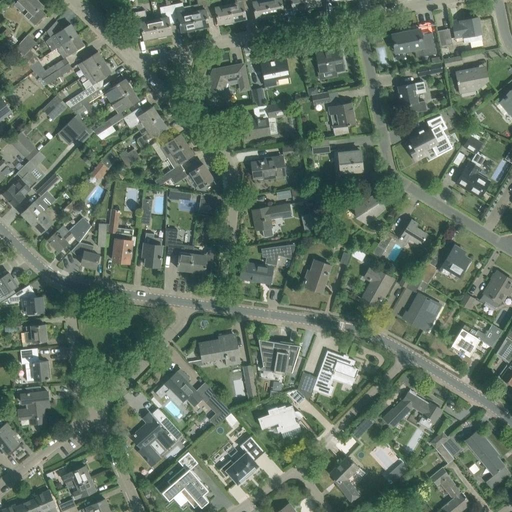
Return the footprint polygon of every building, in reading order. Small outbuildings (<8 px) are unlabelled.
[(29,11),(24,15),(34,26),(46,14),(40,8),(42,5),(36,0),(18,0),(14,5),(21,12),(25,7),(29,11)] [(211,12),(208,0),(197,0),(198,4),(190,6),(195,29),(209,26),(206,13),(211,12)] [(218,24),(232,21),(229,5),(222,6),(220,0),(208,0),(211,12),(216,11),(218,24)] [(235,0),(236,3),(229,5),(232,21),(246,18),(243,5),(248,4),(247,0),(235,0)] [(247,0),(248,4),(253,3),(256,18),(270,15),(266,0),(247,0)] [(280,0),(266,0),(270,15),(283,13),(280,0)] [(290,0),(293,11),(307,8),(305,0),(290,0)] [(190,6),(183,7),(182,3),(171,5),(174,19),(178,18),(181,31),(195,29),(190,6)] [(162,18),(155,20),(158,36),(171,33),(169,20),(174,19),(171,5),(160,7),(162,18)] [(145,10),(133,13),(136,27),(141,26),(144,39),(158,36),(155,20),(147,21),(145,10)] [(482,39),(480,30),(481,30),(481,28),(480,28),(478,20),(479,20),(479,16),(473,18),(460,21),(453,23),(456,38),(456,37),(463,36),(464,43),(482,39)] [(51,37),(58,48),(76,36),(70,26),(71,25),(70,24),(51,37)] [(10,33),(6,29),(2,33),(6,37),(10,33)] [(419,29),(392,34),(396,52),(404,50),(405,53),(414,51),(414,48),(422,47),(424,56),(436,54),(432,33),(423,34),(423,38),(421,38),(419,29)] [(24,56),(30,50),(37,43),(28,35),(16,48),(24,56)] [(82,45),(76,36),(58,48),(64,58),(84,45),(84,44),(82,45)] [(320,72),(343,67),(339,45),(329,48),(330,53),(326,53),(325,52),(316,53),(320,72)] [(35,54),(30,50),(24,56),(21,59),(26,64),(35,54)] [(78,65),(85,76),(104,63),(97,53),(98,52),(98,51),(78,65)] [(289,76),(285,56),(260,61),(264,81),(289,76)] [(461,56),(443,59),(445,68),(463,65),(461,56)] [(43,80),(65,66),(61,61),(38,76),(43,80)] [(69,63),(65,66),(43,80),(47,85),(73,69),(69,63)] [(87,89),(92,85),(112,72),(111,71),(110,72),(104,63),(85,76),(88,81),(83,84),(87,89)] [(441,64),(417,68),(418,76),(442,71),(441,64)] [(213,70),(207,89),(205,88),(202,97),(220,102),(220,101),(227,103),(231,91),(224,89),(225,84),(239,81),(240,84),(247,83),(244,67),(238,68),(237,65),(213,70)] [(476,88),(487,79),(477,68),(456,72),(460,91),(476,88)] [(105,92),(112,103),(131,91),(124,81),(126,80),(125,79),(105,92)] [(408,105),(409,113),(426,110),(424,101),(417,102),(416,93),(425,92),(423,82),(398,86),(402,106),(408,105)] [(65,103),(69,107),(95,90),(92,85),(87,89),(65,103)] [(261,88),(251,90),(254,107),(264,105),(261,88)] [(95,90),(69,107),(74,112),(89,103),(99,96),(95,90)] [(120,112),(139,100),(138,99),(137,100),(131,91),(112,103),(119,113),(108,120),(112,126),(124,117),(120,112)] [(328,92),(311,96),(313,106),(330,102),(328,92)] [(511,92),(500,102),(508,111),(511,107),(511,92)] [(54,122),(69,107),(65,103),(57,95),(42,110),(54,122)] [(1,98),(0,98),(0,119),(11,111),(1,98)] [(89,103),(74,112),(77,115),(83,121),(96,113),(89,103)] [(283,103),(266,106),(269,120),(286,117),(283,103)] [(354,123),(351,103),(335,106),(330,107),(335,135),(348,133),(347,125),(350,125),(350,124),(354,123)] [(136,125),(140,131),(159,118),(152,108),(153,107),(153,106),(133,119),(131,116),(124,120),(130,127),(132,128),(136,125)] [(94,132),(92,130),(83,121),(77,115),(63,129),(79,146),(94,132)] [(408,145),(415,159),(425,154),(421,147),(434,141),(441,154),(452,148),(440,125),(444,123),(440,116),(427,121),(430,129),(424,132),(423,129),(419,132),(420,134),(411,139),(413,143),(408,145)] [(141,149),(148,144),(149,144),(147,140),(167,127),(166,126),(165,127),(159,118),(140,131),(143,136),(139,139),(137,144),(141,149)] [(256,136),(269,134),(267,118),(259,119),(259,118),(257,118),(257,119),(240,121),(242,138),(243,138),(256,136)] [(112,126),(108,120),(92,130),(94,132),(97,135),(112,126)] [(102,140),(115,131),(112,126),(97,135),(102,140)] [(36,147),(33,144),(21,132),(10,143),(25,158),(36,147)] [(181,134),(180,134),(155,150),(162,161),(167,158),(186,145),(179,135),(181,134)] [(477,151),(481,144),(482,142),(470,134),(463,146),(475,153),(471,161),(470,163),(470,162),(466,169),(465,169),(457,181),(457,182),(458,181),(470,189),(469,191),(480,197),(489,182),(475,174),(486,156),(477,151)] [(0,148),(1,150),(6,144),(11,140),(5,135),(1,139),(0,141),(0,148)] [(330,153),(329,144),(328,139),(311,141),(312,155),(330,153)] [(304,155),(303,144),(303,142),(281,145),(283,158),(304,155)] [(171,178),(172,178),(184,170),(180,164),(194,155),(193,154),(192,155),(186,145),(167,158),(174,168),(155,181),(158,186),(171,178)] [(125,163),(139,154),(135,149),(122,158),(125,163)] [(339,163),(335,182),(349,185),(351,171),(362,170),(360,150),(338,153),(339,163)] [(459,153),(454,162),(458,165),(463,155),(459,153)] [(139,154),(125,163),(129,169),(142,159),(139,154)] [(100,181),(114,164),(104,157),(91,174),(100,181)] [(269,177),(277,176),(285,175),(283,158),(252,163),(254,178),(269,175),(269,177)] [(197,190),(207,191),(210,190),(208,187),(215,183),(203,164),(190,173),(198,185),(195,187),(197,190)] [(184,170),(172,178),(175,183),(187,176),(183,171),(184,170)] [(13,185),(3,194),(10,201),(9,202),(11,205),(13,204),(14,205),(24,197),(30,191),(37,184),(36,182),(27,173),(22,179),(20,180),(14,186),(13,185)] [(46,184),(51,188),(60,179),(56,174),(46,184)] [(51,188),(46,184),(36,193),(41,197),(51,188)] [(307,186),(291,188),(293,202),(309,199),(307,186)] [(214,213),(217,195),(201,192),(198,211),(214,213)] [(382,200),(376,195),(354,204),(358,214),(356,217),(368,223),(384,208),(381,201),(382,200)] [(75,199),(62,212),(66,216),(79,203),(75,199)] [(143,199),(140,224),(149,225),(152,200),(143,199)] [(31,223),(49,206),(43,200),(40,203),(36,200),(22,213),(31,223)] [(268,207),(252,210),(256,230),(262,229),(263,237),(273,235),(270,218),(283,216),(283,217),(291,216),(289,204),(268,207)] [(58,215),(49,206),(31,223),(40,233),(58,215)] [(111,209),(108,231),(110,231),(110,229),(117,230),(119,210),(111,209)] [(303,214),(305,230),(317,228),(315,212),(303,214)] [(63,225),(57,231),(47,240),(58,251),(67,242),(72,236),(78,230),(79,231),(88,223),(82,217),(68,230),(63,225)] [(404,245),(410,236),(421,242),(426,233),(416,226),(418,223),(412,219),(408,224),(407,224),(405,228),(403,227),(397,237),(387,230),(372,254),(380,258),(392,237),(404,245)] [(99,224),(97,248),(105,248),(106,224),(99,224)] [(177,269),(191,270),(194,248),(175,245),(176,231),(170,230),(168,246),(175,247),(174,251),(174,252),(175,252),(180,253),(178,262),(177,262),(177,263),(178,263),(177,269)] [(116,232),(113,261),(120,262),(120,258),(129,259),(130,252),(131,252),(132,250),(130,250),(131,245),(133,246),(135,236),(132,236),(132,234),(116,232)] [(161,258),(161,256),(160,255),(161,245),(153,244),(154,238),(146,237),(143,257),(146,258),(145,265),(159,266),(160,258),(161,258)] [(83,257),(81,264),(96,268),(99,255),(92,253),(94,246),(86,243),(79,242),(71,251),(78,257),(79,256),(83,257)] [(288,244),(284,257),(291,259),(296,243),(288,244)] [(243,263),(240,277),(252,279),(251,281),(253,281),(270,284),(272,266),(271,266),(271,264),(277,265),(279,255),(284,257),(288,244),(269,247),(268,257),(267,263),(268,263),(267,265),(251,263),(251,264),(243,263)] [(346,245),(340,262),(347,264),(353,248),(346,245)] [(454,245),(442,265),(451,271),(459,276),(469,259),(462,255),(464,251),(454,245)] [(194,248),(191,270),(203,272),(203,274),(211,275),(214,250),(213,250),(212,250),(211,250),(210,250),(209,251),(208,252),(207,253),(206,254),(206,255),(206,256),(200,255),(200,254),(200,253),(200,252),(200,251),(199,250),(198,249),(197,248),(195,248),(194,248)] [(303,286),(321,292),(330,265),(314,260),(310,272),(308,271),(303,286)] [(394,279),(378,270),(377,271),(370,267),(364,277),(372,281),(362,299),(376,307),(383,294),(385,295),(394,279)] [(424,267),(418,277),(429,283),(434,273),(424,267)] [(486,302),(496,308),(504,293),(508,295),(511,288),(509,286),(511,280),(511,279),(497,271),(479,300),(485,303),(486,302)] [(407,287),(413,276),(405,272),(399,283),(407,287)] [(0,289),(5,297),(14,292),(12,289),(17,285),(16,285),(18,284),(14,278),(13,279),(9,273),(0,278),(0,289)] [(413,276),(407,287),(415,291),(421,280),(413,276)] [(441,305),(418,293),(415,299),(416,300),(405,319),(412,323),(413,322),(424,328),(434,311),(436,313),(441,305)] [(467,293),(460,304),(468,310),(475,298),(467,293)] [(22,298),(23,305),(27,305),(28,313),(44,311),(42,296),(22,298)] [(8,300),(0,304),(0,311),(11,305),(8,300)] [(20,321),(3,322),(4,331),(21,329),(20,321)] [(479,339),(492,347),(502,331),(489,323),(483,333),(478,330),(476,332),(464,325),(451,345),(469,356),(479,339)] [(46,340),(45,324),(25,326),(26,332),(25,332),(26,342),(46,340)] [(227,363),(239,361),(234,335),(219,338),(220,341),(200,344),(202,359),(225,355),(226,358),(226,357),(227,363)] [(511,340),(506,336),(495,354),(496,355),(496,354),(508,362),(497,378),(500,375),(501,376),(500,378),(511,386),(511,340)] [(291,372),(300,346),(293,345),(293,348),(289,347),(290,345),(279,343),(279,342),(258,339),(263,366),(274,368),(273,372),(285,374),(286,371),(291,372)] [(27,381),(49,379),(49,377),(48,377),(47,367),(49,367),(49,361),(39,362),(37,348),(21,350),(22,363),(25,363),(27,381)] [(303,372),(297,389),(287,392),(299,404),(306,397),(309,401),(313,389),(327,394),(327,395),(330,396),(334,387),(330,385),(332,380),(330,379),(333,373),(354,381),(358,369),(355,368),(355,367),(354,366),(353,367),(355,361),(327,350),(317,377),(303,372)] [(251,364),(242,366),(249,402),(258,401),(251,364)] [(186,382),(189,378),(180,369),(163,386),(168,391),(167,392),(168,391),(180,404),(187,397),(194,405),(202,398),(186,382)] [(30,418),(31,424),(45,422),(43,400),(48,400),(47,391),(21,394),(22,403),(26,402),(27,409),(19,410),(20,419),(30,418)] [(392,427),(401,417),(400,417),(412,405),(424,413),(422,416),(433,423),(441,409),(430,403),(409,391),(403,400),(393,410),(393,409),(384,418),(387,420),(386,421),(392,427)] [(214,392),(205,401),(216,412),(209,419),(215,425),(231,411),(214,392)] [(303,415),(300,412),(299,411),(298,411),(297,411),(296,411),(294,411),(292,405),(285,407),(284,404),(277,407),(278,408),(268,412),(269,417),(258,421),(261,428),(278,422),(279,425),(276,426),(278,431),(281,430),(281,431),(299,425),(298,422),(299,422),(298,418),(297,418),(297,417),(301,414),(302,416),(303,415)] [(134,435),(132,438),(138,444),(137,445),(141,449),(139,451),(147,461),(149,459),(148,458),(155,453),(147,444),(153,439),(153,438),(156,435),(167,447),(173,441),(172,440),(174,439),(176,440),(182,434),(158,408),(152,413),(169,433),(167,434),(148,413),(143,418),(148,423),(136,434),(135,433),(133,434),(134,435)] [(225,419),(228,423),(234,417),(231,414),(225,419)] [(1,447),(6,453),(18,443),(11,435),(14,433),(0,416),(0,446),(1,447)] [(205,416),(195,425),(201,432),(212,423),(205,416)] [(435,447),(441,442),(447,437),(442,431),(430,442),(435,447)] [(502,467),(504,465),(496,455),(498,454),(487,441),(485,443),(476,431),(466,440),(470,446),(481,460),(482,459),(486,464),(489,462),(496,471),(485,481),(491,489),(510,473),(504,466),(503,467),(502,467)] [(230,460),(219,469),(226,477),(229,474),(237,483),(258,465),(254,461),(265,451),(251,435),(240,445),(246,453),(234,463),(230,460)] [(449,435),(447,437),(441,442),(446,448),(454,441),(449,435)] [(458,445),(454,441),(446,448),(449,453),(458,445)] [(441,442),(435,447),(448,463),(454,459),(453,458),(449,453),(446,448),(441,442)] [(462,450),(458,445),(449,453),(453,458),(462,450)] [(170,485),(162,492),(169,500),(180,491),(194,508),(198,504),(201,507),(209,501),(203,494),(208,490),(190,469),(198,463),(188,452),(178,461),(183,467),(167,481),(170,485)] [(357,467),(347,456),(330,473),(339,482),(337,483),(339,486),(351,501),(359,495),(346,478),(357,467)] [(469,467),(473,473),(479,469),(475,463),(469,467)] [(62,476),(67,487),(90,478),(85,466),(71,472),(62,476)] [(444,511),(459,511),(471,503),(461,492),(448,476),(449,475),(443,467),(430,477),(437,485),(440,483),(452,498),(441,508),(444,511)] [(52,471),(46,474),(49,480),(54,477),(52,471)] [(90,478),(67,487),(70,494),(74,493),(76,498),(81,496),(95,490),(90,478)] [(55,505),(48,490),(36,495),(37,497),(43,511),(52,511),(50,507),(55,505)] [(43,511),(37,497),(26,502),(30,511),(43,511)] [(63,498),(57,501),(61,510),(75,505),(72,499),(65,502),(63,498)] [(82,511),(107,511),(110,511),(105,499),(91,505),(82,509),(82,511)] [(30,511),(26,502),(15,507),(15,504),(14,505),(17,511),(30,511)] [(404,511),(396,502),(389,508),(391,511),(389,511),(404,511)]
